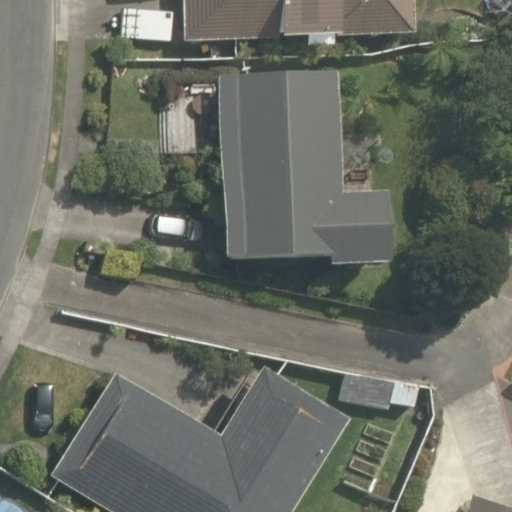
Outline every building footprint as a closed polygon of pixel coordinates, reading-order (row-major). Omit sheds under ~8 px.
[(179,0),(181,44),(404,38),(403,0),(179,0)] [(213,77),(216,261),(317,260),(317,267),(383,266),(382,196),(331,196),(329,75),(213,77)] [(511,184),(502,208),(511,212),(511,184)] [(46,480),(98,511),(284,511),(337,425),(251,372),(209,441),(107,379),(46,480)] [(386,387),(336,378),(332,403),(382,412),(386,387)] [(508,511),(465,499),(460,511),(508,511)]
